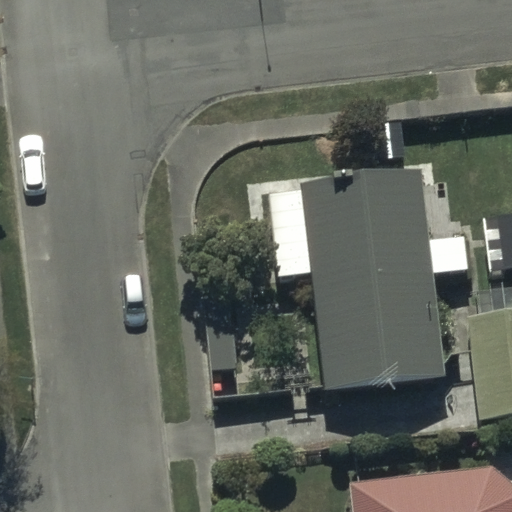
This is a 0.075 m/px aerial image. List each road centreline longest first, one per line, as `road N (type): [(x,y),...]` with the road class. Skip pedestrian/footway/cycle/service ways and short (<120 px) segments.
road 1 (residential): [(69,53),(511,2)]
road 2 (residential): [(69,53),(110,467)]
